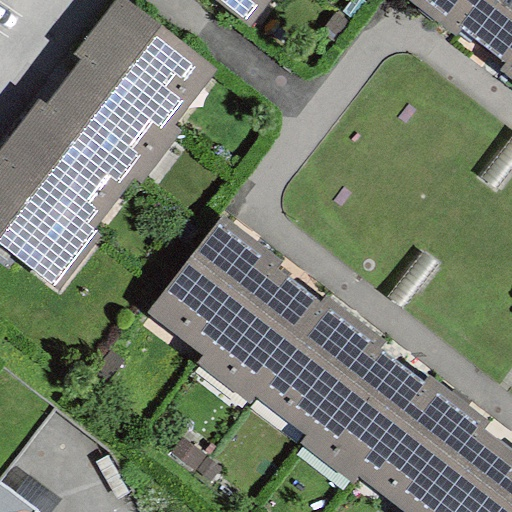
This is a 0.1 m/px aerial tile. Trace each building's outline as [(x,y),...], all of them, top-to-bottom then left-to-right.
[(114,0),(72,55),(79,60),(84,53),(173,122),(212,72),(120,0),(114,0)] [(213,0),(247,26),(268,0),(213,0)] [(402,0),(434,25),(454,0),(402,0)] [(458,30),(502,66),(511,52),(511,0),(454,0),(434,25),(452,39),(458,30)] [(511,52),(502,66),(497,73),(511,84),(511,52)] [(79,60),(46,102),(139,175),(143,178),(182,129),(173,122),(84,53),(79,60)] [(0,145),(0,165),(91,236),(139,175),(46,102),(39,97),(0,145)] [(91,236),(0,165),(0,250),(52,292),(94,239),(91,236)] [(221,217),(145,313),(202,357),(273,268),(278,261),(221,217)] [(318,303),(273,268),(202,357),(195,365),(248,407),(255,397),(332,302),(324,295),(318,303)] [(382,342),(332,302),(255,397),(303,436),(305,438),(377,348),(382,342)] [(423,384),(377,348),(305,438),(303,436),(297,444),(349,485),(356,478),(352,475),(423,384)] [(428,378),(423,384),(352,475),(356,478),(399,511),(416,511),(481,430),(486,423),(428,378)] [(511,453),(481,430),(416,511),(493,511),(511,488),(511,453)] [(34,511),(0,485),(0,511),(34,511)] [(511,511),(511,488),(493,511),(511,511)]
